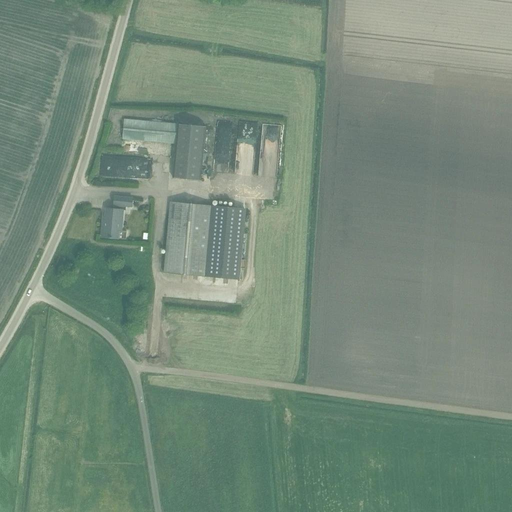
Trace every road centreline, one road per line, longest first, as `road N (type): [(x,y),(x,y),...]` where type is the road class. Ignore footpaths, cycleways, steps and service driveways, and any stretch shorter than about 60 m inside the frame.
road 1 (track): [(511,416),(132,368)]
road 2 (unclassified): [(32,292),(128,0)]
road 3 (unclassified): [(155,511),(132,368),(108,337),(32,292)]
